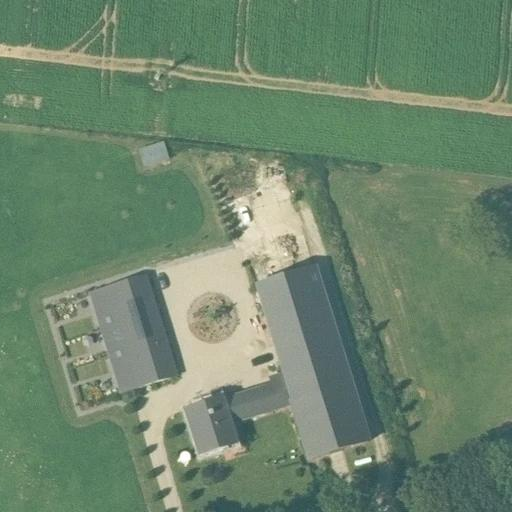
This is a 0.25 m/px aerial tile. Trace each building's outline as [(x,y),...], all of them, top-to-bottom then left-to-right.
[(139,151),(144,168),(167,160),(162,143),(139,151)] [(312,271),(254,288),(282,376),(289,401),(288,402),(289,405),(307,461),(366,443),(312,271)] [(142,279),(114,288),(131,344),(160,336),(142,279)] [(114,288),(90,295),(120,394),(144,386),(131,344),(114,288)] [(160,336),(131,344),(144,386),(172,378),(160,336)] [(269,387),(218,403),(225,425),(289,405),(288,402),(289,401),(282,376),(267,381),(269,387)] [(218,403),(184,414),(198,458),(232,447),(225,425),(218,403)]
